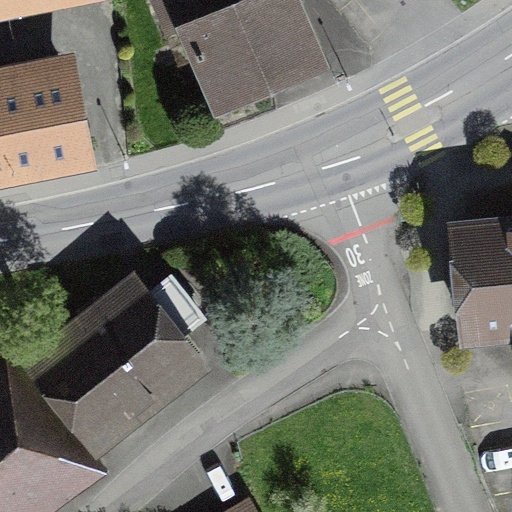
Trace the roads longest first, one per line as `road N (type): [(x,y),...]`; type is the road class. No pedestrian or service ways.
road 1 (residential): [(97,511),(226,405),(386,305)]
road 2 (secondary): [(0,237),(138,212),(335,161)]
road 3 (residential): [(386,305),(464,511)]
road 4 (secondary): [(335,161),(414,122),(511,55)]
road 5 (residential): [(335,161),(386,305)]
